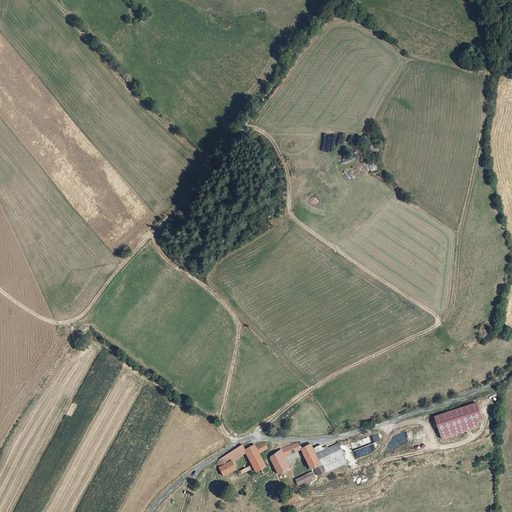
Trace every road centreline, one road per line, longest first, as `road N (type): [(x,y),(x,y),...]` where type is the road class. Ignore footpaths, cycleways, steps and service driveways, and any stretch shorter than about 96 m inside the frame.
road 1 (track): [(247,438),(320,382),(439,322),(290,214),(285,165),(248,121)]
road 2 (track): [(342,0),(81,319),(48,323),(0,291)]
road 3 (unclassified): [(511,371),(475,392),(339,436),(247,438),(151,511)]
road 4 (track): [(152,233),(164,257),(237,320),(221,427),(238,442)]
